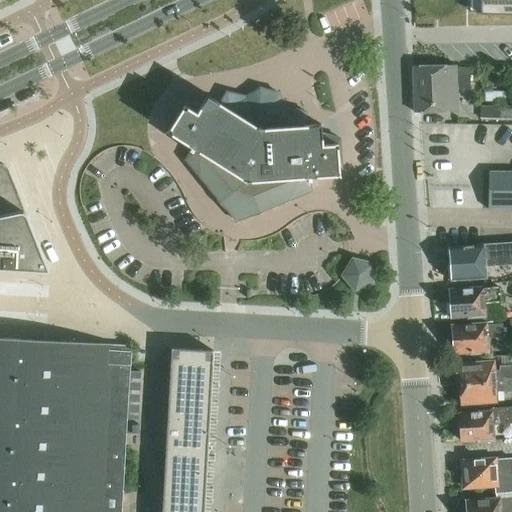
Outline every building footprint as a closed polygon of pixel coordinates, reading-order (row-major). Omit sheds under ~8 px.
[(511,0),(480,0),(480,14),(511,14),(511,0)] [(413,89),(456,89),(468,89),(468,68),(456,68),(456,65),(412,66),(413,66),(412,67),(413,89)] [(178,97),(165,118),(172,125),(168,132),(165,134),(165,135),(168,132),(192,147),(189,152),(190,152),(185,159),(237,221),(312,191),(311,182),(312,182),(312,177),(339,175),(341,179),(341,178),(340,175),(339,167),(340,167),(338,144),(340,141),(340,138),(322,133),(321,124),(307,125),(307,112),(287,107),(279,92),(260,88),(246,96),(227,92),(220,103),(208,96),(203,104),(178,97)] [(457,111),(456,89),(413,89),(414,112),(457,111)] [(502,119),(501,106),(481,106),(480,119),(502,119)] [(511,106),(501,106),(502,119),(511,119),(511,106)] [(22,201),(9,170),(8,168),(7,167),(5,165),(3,164),(2,164),(0,163),(0,267),(49,270),(22,201)] [(511,172),(490,171),(489,208),(511,208),(511,172)] [(511,243),(483,245),(484,265),(511,263),(511,243)] [(471,277),(484,276),(481,246),(447,248),(448,263),(447,263),(448,279),(467,277),(466,275),(471,275),(471,277)] [(374,263),(353,257),(342,275),(355,292),(375,284),(374,263)] [(455,290),(456,297),(456,299),(450,300),(451,316),(468,315),(470,316),(484,315),(483,301),(499,300),(498,287),(455,290)] [(485,337),(502,336),(501,323),(485,325),(485,324),(457,326),(457,334),(453,335),(454,352),(471,351),(473,353),(486,352),(485,337)] [(0,511),(121,511),(131,345),(111,344),(0,337),(0,511)] [(202,511),(211,350),(171,348),(162,511),(202,511)] [(462,383),(511,378),(511,365),(501,366),(499,371),(493,371),(493,362),(479,362),(479,366),(473,366),(473,364),(455,365),(456,380),(459,379),(460,382),(462,382),(462,383)] [(511,390),(511,378),(462,383),(462,387),(460,389),(461,404),(495,401),(494,388),(501,387),(503,391),(511,390)] [(491,425),(511,423),(511,406),(490,408),(490,412),(464,414),(465,423),(459,423),(460,440),(477,439),(479,441),(492,440),(491,425)] [(495,493),(511,491),(511,457),(497,459),(497,458),(466,460),(466,469),(462,469),(463,487),(494,485),(495,493)] [(511,511),(511,491),(495,493),(496,499),(468,501),(466,501),(467,511),(511,511)]
